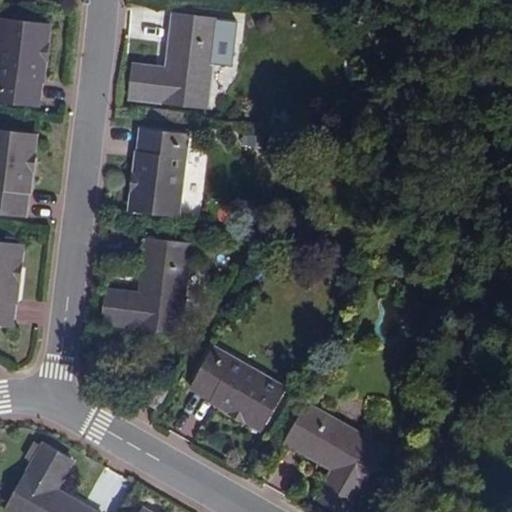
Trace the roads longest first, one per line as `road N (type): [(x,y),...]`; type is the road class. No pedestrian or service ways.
road 1 (residential): [(98,0),(55,401)]
road 2 (track): [(471,0),(499,128),(501,233)]
road 3 (residential): [(55,401),(244,511)]
